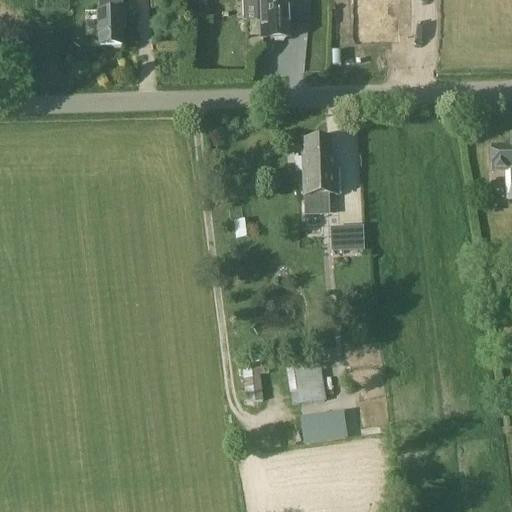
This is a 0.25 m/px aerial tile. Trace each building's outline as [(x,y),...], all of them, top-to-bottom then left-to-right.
[(125,12),(122,12),(122,0),(98,0),(99,13),(97,13),(98,48),(123,47),(122,28),(125,28),(125,12)] [(184,0),(185,16),(206,15),(205,0),(184,0)] [(258,0),(259,22),(262,22),(263,40),(273,39),(277,42),(283,42),(286,39),(288,39),(287,8),(291,8),(290,0),(258,0)] [(358,0),(359,36),(391,35),(390,0),(358,0)] [(490,173),(507,173),(510,173),(511,186),(511,136),(510,137),(510,145),(489,146),(483,151),(483,164),(490,173)] [(305,157),(302,157),(304,206),(322,206),(322,196),(338,195),(337,172),(331,173),(329,141),(327,141),(324,139),(318,139),(316,142),(305,142),(305,157)] [(248,221),(235,222),(237,240),(250,238),(248,221)] [(330,229),(332,254),(349,252),(346,228),(330,229)] [(325,402),(320,365),(286,370),(292,407),(325,402)] [(246,404),(263,402),(259,367),(242,369),(246,404)] [(343,413),(300,419),(304,446),(347,440),(343,413)]
